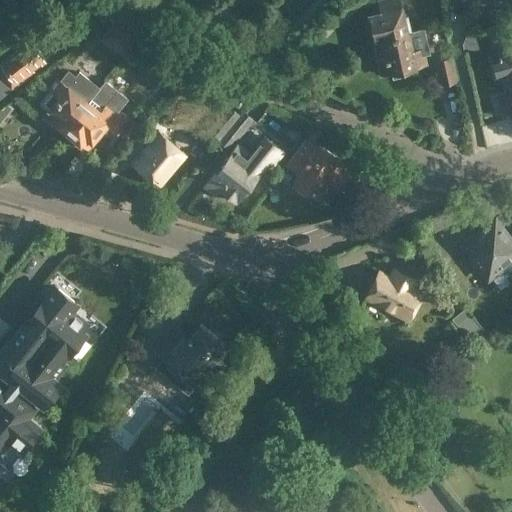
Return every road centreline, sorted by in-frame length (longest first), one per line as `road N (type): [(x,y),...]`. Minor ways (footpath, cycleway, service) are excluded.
road 1 (residential): [(409,150),(247,80),(115,0)]
road 2 (residential): [(436,511),(272,292)]
road 3 (secondary): [(265,258),(0,190)]
road 4 (secondary): [(265,258),(447,184)]
